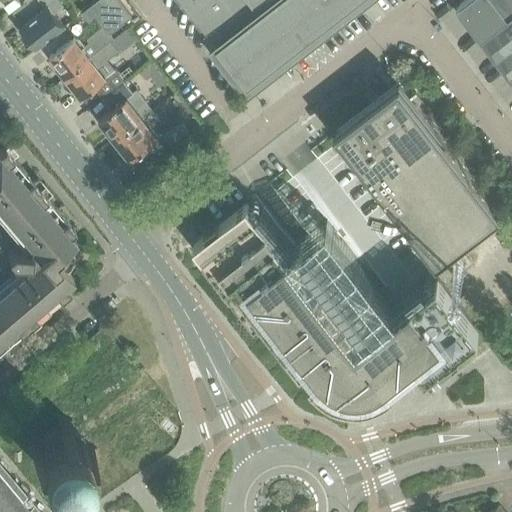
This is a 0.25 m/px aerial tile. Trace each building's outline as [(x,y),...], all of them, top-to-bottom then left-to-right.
[(47,5),(19,26),(36,48),(64,26),(53,12),(63,4),(59,0),(40,0),(43,3),(45,2),(47,5)] [(120,0),(95,0),(82,10),(89,20),(96,15),(103,24),(104,23),(110,31),(132,15),(120,0)] [(179,0),(246,85),(355,0),(179,0)] [(511,0),(463,0),(456,6),(511,78),(511,0)] [(74,35),(48,56),(64,75),(110,38),(113,35),(110,31),(104,23),(103,24),(87,37),(89,40),(82,45),(74,35)] [(110,38),(64,75),(80,96),(94,85),(102,96),(124,78),(108,58),(119,49),(110,38)] [(111,108),(98,118),(113,137),(152,107),(137,87),(133,90),(124,78),(102,96),(111,108)] [(434,258),(488,217),(497,210),(399,82),(336,130),(434,258)] [(152,107),(113,137),(130,159),(159,135),(151,124),(160,117),(152,107)] [(169,143),(186,129),(179,122),(162,135),(169,143)] [(69,263),(70,260),(70,255),(69,251),(67,247),(66,245),(74,238),(68,231),(73,227),(3,145),(0,146),(0,209),(28,242),(28,248),(11,247),(5,252),(10,258),(27,259),(27,265),(0,287),(0,346),(69,288),(64,283),(72,276),(65,268),(66,267),(69,263)] [(343,398),(348,399),(356,400),(363,399),(375,396),(386,391),(392,386),(374,363),(402,342),(425,372),(478,330),(436,278),(426,286),(421,280),(390,304),(326,220),(292,246),(260,205),(253,210),(246,199),(193,241),(293,370),(308,358),(317,369),(309,376),(313,381),(322,389),(332,395),(343,398)] [(39,442),(38,444),(28,443),(27,455),(37,456),(37,457),(37,459),(38,460),(38,462),(40,465),(42,468),(45,471),(48,473),(51,474),(54,475),(54,484),(66,485),(66,476),(68,475),(70,475),(72,474),(76,471),(78,469),(80,467),(82,464),(82,463),(84,459),(93,459),(94,448),(85,447),(84,445),(83,444),(82,441),(80,438),(76,433),(75,432),(73,431),(69,429),(70,420),(58,419),(57,428),(54,429),(51,430),(48,432),(45,434),(43,436),(41,439),(40,440),(39,442)] [(40,511),(0,464),(0,511),(40,511)]
